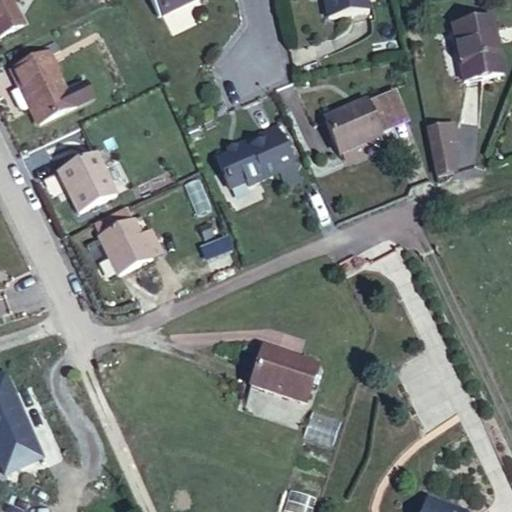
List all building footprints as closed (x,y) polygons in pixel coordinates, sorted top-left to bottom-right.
[(10,3),(16,0),(0,0),(0,40),(22,29),(10,3)] [(198,0),(149,0),(159,19),(198,0)] [(369,13),(366,0),(323,0),(327,22),(369,13)] [(503,77),(492,20),(453,28),(464,85),(503,77)] [(93,100),(86,84),(66,94),(48,55),(14,73),(22,89),(11,94),(20,112),(25,113),(32,110),(40,127),(93,100)] [(395,100),(369,110),(380,138),(406,127),(395,100)] [(380,138),(369,110),(366,103),(325,121),(340,156),(344,154),(379,138),(380,138)] [(445,129),(428,132),(437,179),(455,175),(445,129)] [(279,174),(294,168),(276,130),(243,144),(245,149),(229,156),(216,161),(229,190),(245,183),(247,188),(279,174)] [(385,152),(379,138),(344,154),(350,167),(385,152)] [(229,156),(245,149),(243,144),(227,150),(229,156)] [(117,199),(96,155),(57,175),(78,218),(117,199)] [(299,181),(294,168),(279,174),(285,188),(299,181)] [(163,258),(152,235),(142,240),(134,223),(98,241),(117,280),(163,258)] [(305,405),(317,369),(262,352),(251,387),(305,405)] [(11,377),(0,381),(0,482),(43,467),(11,377)] [(452,511),(429,503),(425,511),(452,511)]
